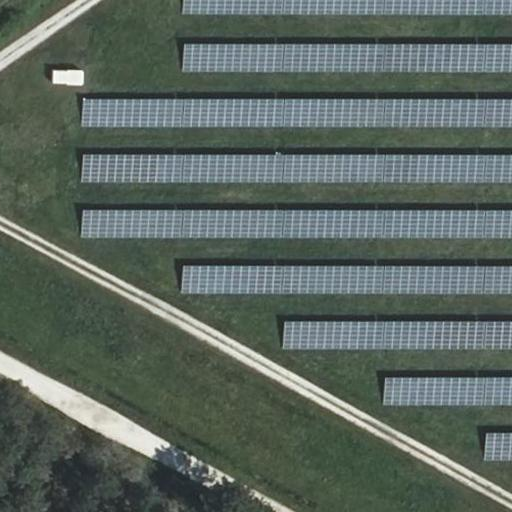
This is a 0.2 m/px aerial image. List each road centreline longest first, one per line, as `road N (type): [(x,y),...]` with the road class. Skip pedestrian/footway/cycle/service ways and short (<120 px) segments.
road 1 (unknown): [(511,503),(0,210)]
road 2 (track): [(272,511),(0,362)]
